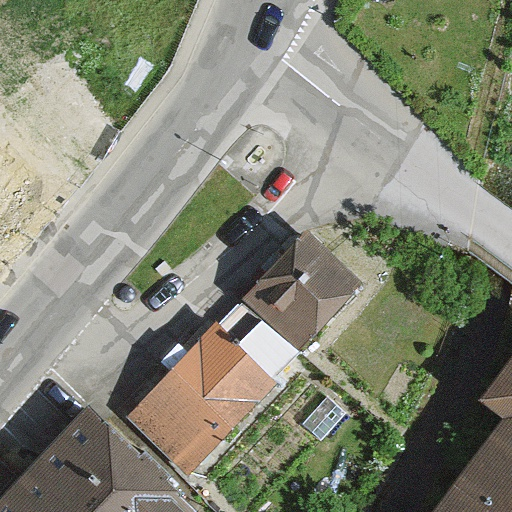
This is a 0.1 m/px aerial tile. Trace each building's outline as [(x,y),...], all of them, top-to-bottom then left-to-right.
[(0,261),(65,188),(0,131),(0,261)] [(356,285),(298,229),(237,291),(295,347),(356,285)] [(212,321),(125,412),(190,474),(277,383),(212,321)] [(511,511),(511,330),(463,388),(489,407),(408,511),(511,511)] [(190,511),(92,416),(0,510),(0,511),(190,511)]
